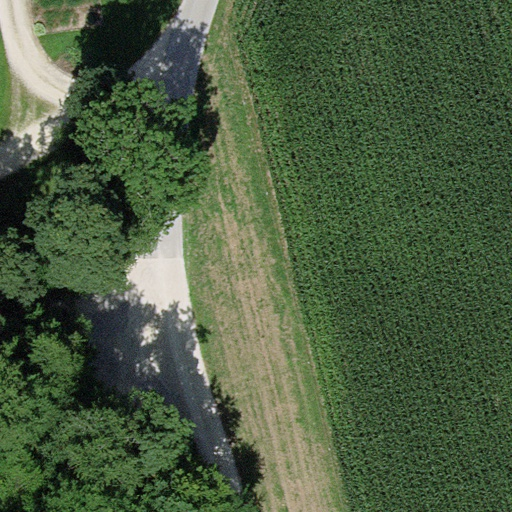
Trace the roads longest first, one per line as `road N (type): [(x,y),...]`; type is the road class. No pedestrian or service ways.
road 1 (track): [(229,511),(147,262),(177,70),(200,0)]
road 2 (track): [(0,165),(177,70)]
road 3 (track): [(147,262),(104,325),(0,374)]
road 4 (track): [(104,325),(100,511)]
